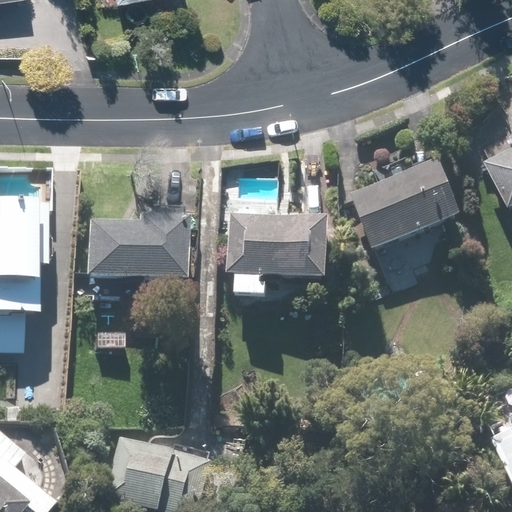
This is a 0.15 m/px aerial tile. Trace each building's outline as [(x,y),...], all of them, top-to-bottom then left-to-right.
[(511,154),(489,166),(511,211),(511,154)] [(355,198),(377,255),(467,221),(445,163),(355,198)] [(0,358),(23,358),(23,321),(40,321),(40,270),(49,270),(49,209),(0,208),(0,358)] [(91,223),(88,280),(188,286),(192,221),(140,218),(140,226),(91,223)] [(235,218),(232,278),(332,283),(335,223),(235,218)] [(95,340),(75,343),(81,382),(101,379),(95,340)] [(206,511),(219,467),(126,442),(110,501),(150,511),(206,511)] [(0,484),(0,511),(26,511),(30,509),(0,484)]
